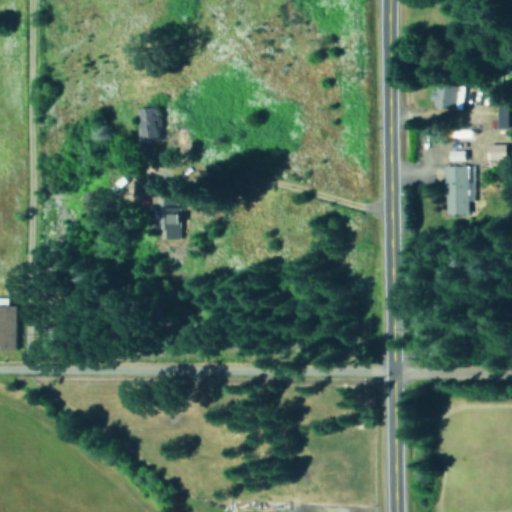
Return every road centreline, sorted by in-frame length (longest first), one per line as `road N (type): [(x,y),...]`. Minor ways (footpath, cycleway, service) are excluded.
road 1 (tertiary): [(378,511),(380,0)]
road 2 (residential): [(0,343),(375,347)]
road 3 (residential): [(511,350),(375,347)]
